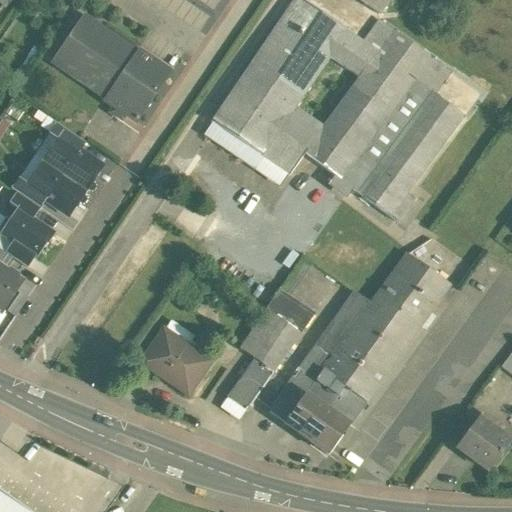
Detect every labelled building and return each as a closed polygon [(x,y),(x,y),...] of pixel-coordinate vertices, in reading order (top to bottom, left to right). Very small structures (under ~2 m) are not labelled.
[(379,23),(364,46),(295,0),(212,123),(289,176),(303,154),(336,177),(331,184),(348,195),(351,190),(405,231),(478,129),(433,97),(448,75),(392,35),(393,33),(379,23)] [(377,17),(388,0),(368,0),(364,7),(377,17)] [(136,53),(83,17),(52,63),(105,99),(104,101),(136,124),(170,74),(137,51),(136,53)] [(85,144),(56,124),(49,135),(59,142),(59,141),(78,154),(85,144)] [(78,154),(59,141),(59,142),(43,164),(84,191),(99,168),(78,154)] [(43,164),(28,186),(18,180),(11,190),(16,194),(39,210),(40,210),(46,200),(68,215),(84,191),(43,164)] [(39,210),(16,194),(9,205),(17,210),(8,223),(5,220),(0,227),(0,236),(34,259),(35,260),(45,246),(46,247),(54,235),(33,220),(39,210)] [(34,259),(12,244),(5,254),(14,260),(27,269),(34,259)] [(5,254),(0,250),(0,267),(6,271),(14,260),(5,254)] [(447,286),(405,256),(392,275),(434,305),(447,286)] [(303,260),(281,285),(289,291),(310,267),(303,260)] [(6,271),(0,267),(0,312),(1,313),(21,282),(6,271)] [(332,359),(305,395),(347,426),(434,305),(392,275),(371,303),(332,359)] [(204,290),(185,276),(172,295),(191,309),(204,290)] [(317,348),(332,359),(371,303),(356,293),(317,348)] [(271,315),(298,335),(311,318),(284,297),(271,315)] [(271,315),(257,334),(262,337),(249,354),(256,359),(246,373),(262,384),(298,335),(271,315)] [(209,363),(163,332),(141,363),(187,395),(209,363)] [(317,348),(268,413),(284,424),(305,395),(332,359),(317,348)] [(511,352),(500,369),(511,377),(511,352)] [(245,372),(227,399),(245,410),(263,385),(262,384),(246,373),(245,372)] [(305,395),(284,424),(327,455),(347,426),(305,395)] [(509,441),(477,418),(456,447),(463,452),(462,453),(488,472),(509,441)] [(28,511),(0,491),(0,511),(28,511)]
